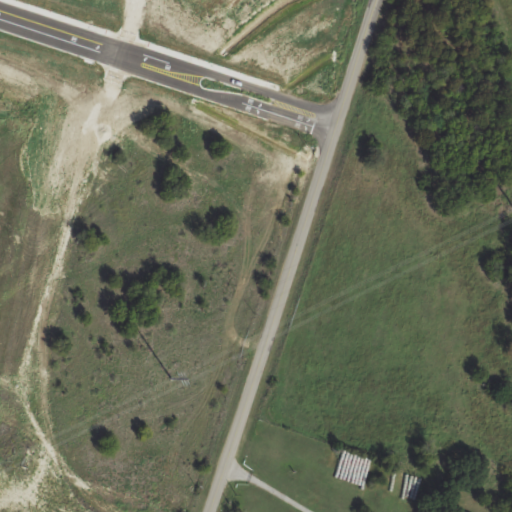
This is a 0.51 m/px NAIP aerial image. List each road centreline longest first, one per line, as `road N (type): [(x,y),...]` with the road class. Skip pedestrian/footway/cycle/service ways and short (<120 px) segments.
road 1 (tertiary): [(376,0),(208,511)]
road 2 (tertiary): [(336,122),(0,14)]
